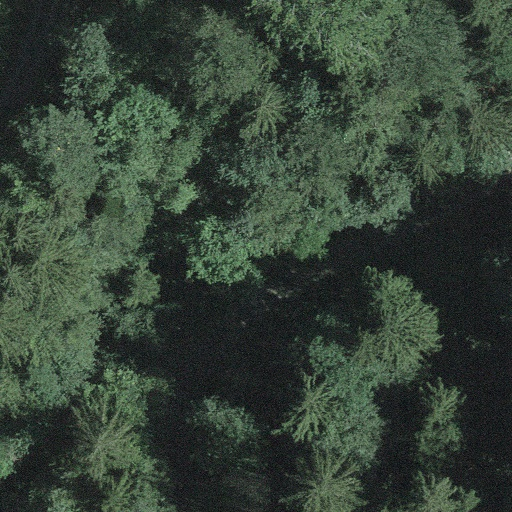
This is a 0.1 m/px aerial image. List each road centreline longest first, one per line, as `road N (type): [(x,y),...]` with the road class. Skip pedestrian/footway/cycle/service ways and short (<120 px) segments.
road 1 (track): [(187,511),(178,447),(186,402),(210,355),(247,314),(511,161)]
road 2 (track): [(38,0),(0,127)]
